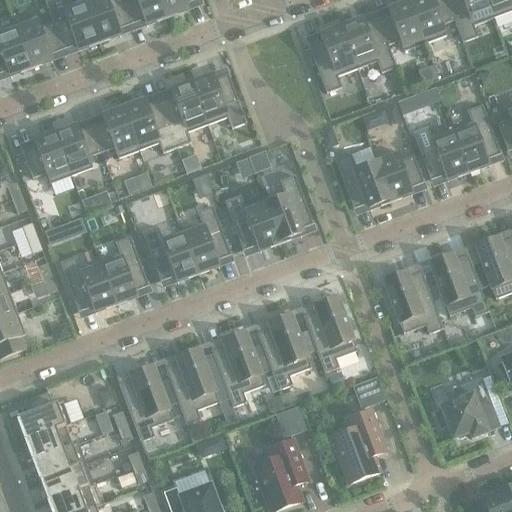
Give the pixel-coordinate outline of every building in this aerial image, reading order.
[(131,27),(120,0),(87,0),(83,2),(99,45),(110,42),(109,39),(119,35),(118,31),(131,27)] [(120,0),(131,27),(144,22),(145,25),(156,21),(157,24),(167,20),(159,0),(120,0)] [(159,0),(167,20),(178,16),(177,14),(188,10),(186,6),(200,1),(199,0),(159,0)] [(415,0),(409,3),(425,46),(446,38),(442,27),(454,23),(455,22),(446,0),(434,0),(432,1),(432,0),(423,0),(420,1),(419,0),(415,0)] [(446,0),(455,22),(454,23),(463,45),(478,39),(473,28),(493,21),(485,0),(446,0)] [(511,0),(485,0),(493,21),(511,13),(511,0)] [(53,26),(63,52),(76,47),(77,51),(88,47),(89,49),(99,45),(83,2),(62,10),(66,21),(53,26)] [(425,46),(409,3),(398,7),(399,9),(388,13),(390,17),(377,21),(387,48),(388,48),(400,43),(404,54),(425,46)] [(15,27),(31,71),(42,67),(41,65),(51,61),(50,57),(63,52),(53,26),(40,30),(36,19),(15,27)] [(341,28),(357,72),(377,64),(381,76),(396,70),(388,48),(387,48),(377,21),(364,26),(363,23),(352,27),(351,24),(341,28)] [(31,71),(15,27),(0,32),(0,75),(8,73),(9,77),(20,73),(21,75),(31,71)] [(357,72),(341,28),(330,32),(331,34),(320,38),(322,42),(308,47),(326,96),(341,90),(337,79),(357,72)] [(433,68),(419,73),(424,87),(438,81),(433,68)] [(490,73),(479,78),(483,89),(490,86),(492,80),(490,73)] [(191,84),(207,128),(229,120),(225,109),(238,104),(228,77),(215,82),(213,79),(203,82),(202,80),(191,84)] [(207,128),(191,84),(181,88),(182,90),(171,94),(172,98),(159,103),(169,130),(182,125),(186,136),(207,128)] [(436,90),(397,104),(401,115),(440,100),(436,90)] [(123,110),(139,153),(161,145),(156,134),(169,130),(159,103),(147,108),(145,104),(134,108),(134,106),(123,110)] [(395,106),(384,111),(384,112),(389,124),(390,127),(401,123),(395,106)] [(452,132),(468,176),(478,172),(478,169),(488,165),(487,162),(500,156),(482,108),(467,113),(471,125),(452,132)] [(511,109),(507,111),(511,122),(498,127),(508,154),(511,152),(511,109)] [(139,153),(123,110),(113,114),(113,116),(103,120),(104,124),(91,129),(101,155),(114,150),(118,161),(139,153)] [(101,155),(91,129),(79,133),(77,130),(66,134),(65,131),(55,135),(71,179),(92,171),(88,160),(101,155)] [(331,130),(320,134),(326,150),(337,146),(331,130)] [(457,180),(468,176),(452,132),(430,140),(434,151),(421,156),(431,183),(444,178),(446,181),(456,177),(457,180)] [(71,179),(55,135),(44,139),(45,141),(35,145),(36,149),(22,154),(32,181),(46,176),(50,187),(71,179)] [(268,153),(237,162),(242,179),(273,170),(268,153)] [(375,161),(391,204),(401,201),(401,198),(411,194),(410,190),(424,185),(414,159),(400,164),(396,153),(375,161)] [(351,157),(335,163),(354,211),(367,206),(369,210),(380,206),(380,208),(391,204),(375,161),(355,168),(351,157)] [(6,168),(0,169),(0,178),(0,180),(9,177),(6,168)] [(147,176),(124,184),(129,197),(152,189),(147,176)] [(202,198),(215,193),(208,176),(195,181),(202,198)] [(264,202),(280,246),(291,242),(290,240),(301,236),(299,232),(313,227),(295,178),(280,184),(284,195),(264,202)] [(12,203),(22,199),(17,185),(7,189),(12,203)] [(107,194),(82,203),(87,216),(112,207),(107,194)] [(280,246),(264,202),(244,210),(240,198),(225,204),(243,253),(257,248),(258,252),(269,248),(270,250),(280,246)] [(22,199),(12,203),(17,216),(27,213),(22,199)] [(182,233),(198,277),(209,273),(208,270),(218,266),(217,263),(231,258),(212,209),(197,214),(202,226),(182,233)] [(27,243),(37,239),(32,226),(22,229),(27,243)] [(57,229),(45,234),(50,248),(62,243),(57,229)] [(198,277),(182,233),(162,241),(158,229),(143,235),(161,284),(175,278),(176,282),(187,278),(188,281),(198,277)] [(37,239),(27,243),(32,257),(42,253),(37,239)] [(100,264),(116,308),(126,304),(125,301),(136,297),(135,293),(148,288),(130,240),(115,245),(119,257),(100,264)] [(490,244),(488,241),(475,246),(495,302),(511,295),(511,240),(501,245),(499,240),(490,244)] [(442,258),(429,263),(449,319),(471,311),(475,320),(489,314),(467,257),(455,262),(453,258),(444,261),(442,258)] [(116,308),(100,264),(80,271),(75,260),(60,266),(79,314),(92,309),(94,313),(104,309),(105,311),(116,308)] [(43,283),(52,280),(47,266),(37,270),(43,283)] [(409,279),(407,275),(398,278),(396,275),(383,281),(403,336),(425,328),(429,337),(443,332),(421,275),(409,279)] [(0,299),(10,296),(2,276),(0,276),(0,299)] [(52,280),(43,283),(48,297),(57,293),(52,280)] [(0,299),(0,323),(17,317),(10,296),(0,299)] [(336,298),(323,303),(324,306),(314,310),(316,314),(303,319),(324,376),(338,371),(335,362),(357,353),(336,298)] [(282,322),(272,325),(274,330),(261,335),(282,392),(297,386),(293,377),(315,369),(294,314),(281,319),(282,322)] [(20,340),(25,337),(17,317),(0,323),(0,361),(24,352),(20,340)] [(232,341),(222,344),(224,349),(211,353),(232,410),(247,405),(243,396),(265,388),(244,332),(230,338),(232,341)] [(165,371),(172,389),(186,428),(200,422),(197,413),(219,405),(198,350),(184,355),(186,358),(176,361),(178,366),(165,371)] [(511,356),(501,361),(511,390),(511,356)] [(132,383),(119,388),(140,445),(154,440),(151,431),(173,422),(152,367),(138,372),(140,375),(130,379),(132,383)] [(340,375),(329,379),(333,391),(344,386),(340,375)] [(353,389),(362,411),(384,403),(376,381),(353,389)] [(488,435),(483,422),(480,414),(492,410),(481,382),(451,393),(455,404),(441,409),(442,413),(435,416),(441,431),(448,429),(453,442),(456,441),(460,441),(464,440),(467,436),(469,436),(472,441),(488,435)] [(110,390),(99,394),(105,410),(116,406),(110,390)] [(25,443),(71,426),(63,405),(53,408),(48,395),(24,405),(28,417),(17,422),(18,424),(17,424),(24,443),(25,442),(25,443)] [(285,440),(305,432),(297,410),(276,418),(285,440)] [(350,433),(331,440),(348,487),(380,475),(374,459),(387,454),(372,413),(346,423),(350,433)] [(118,432),(128,428),(122,414),(113,418),(118,432)] [(71,426),(25,443),(25,444),(32,463),(33,463),(78,446),(78,445),(72,447),(65,429),(71,427),(71,426)] [(128,428),(118,432),(123,445),(133,441),(128,428)] [(222,438),(209,443),(214,456),(226,451),(222,438)] [(253,470),(269,511),(281,511),(302,504),(296,488),(309,483),(294,442),(268,452),(272,462),(253,470)] [(40,484),(86,467),(78,446),(33,463),(33,464),(32,464),(40,483),(40,484)] [(133,472),(143,468),(138,455),(128,458),(133,472)] [(86,467),(40,484),(41,484),(40,484),(47,503),(48,503),(48,504),(93,487),(86,467)] [(143,468),(133,472),(138,486),(148,482),(143,468)] [(87,511),(95,509),(88,490),(94,488),(93,487),(48,504),(47,505),(50,511),(87,511)] [(502,493),(484,500),(488,511),(511,511),(511,487),(501,492),(502,493)] [(219,511),(210,488),(180,499),(176,490),(163,495),(169,511),(219,511)] [(147,511),(149,511),(158,509),(153,495),(143,499),(147,511)]
